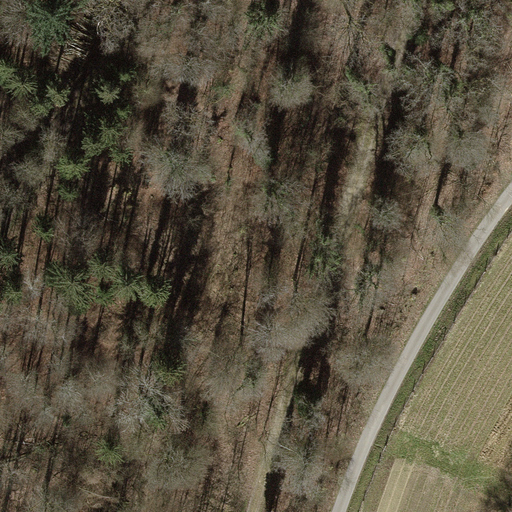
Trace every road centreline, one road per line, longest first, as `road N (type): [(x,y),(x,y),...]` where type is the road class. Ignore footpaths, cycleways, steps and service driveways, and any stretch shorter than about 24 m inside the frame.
road 1 (track): [(252,511),(372,109),(421,0)]
road 2 (unclassified): [(511,198),(446,289),(373,431),(345,511)]
road 3 (track): [(0,248),(141,0)]
